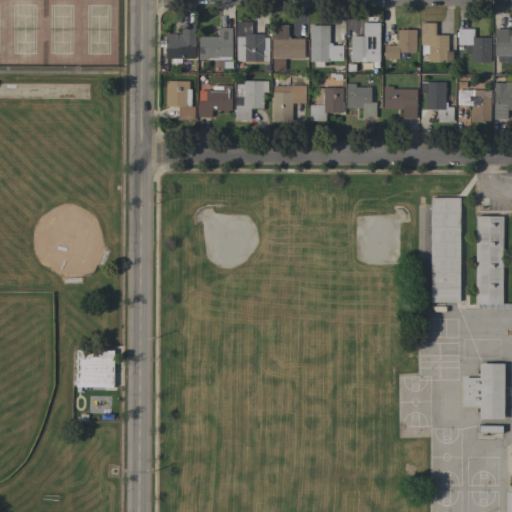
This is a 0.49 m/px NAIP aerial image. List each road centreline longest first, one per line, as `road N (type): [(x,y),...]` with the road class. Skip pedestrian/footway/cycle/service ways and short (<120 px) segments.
road 1 (residential): [(134,511),(138,0)]
road 2 (residential): [(137,153),(511,154)]
